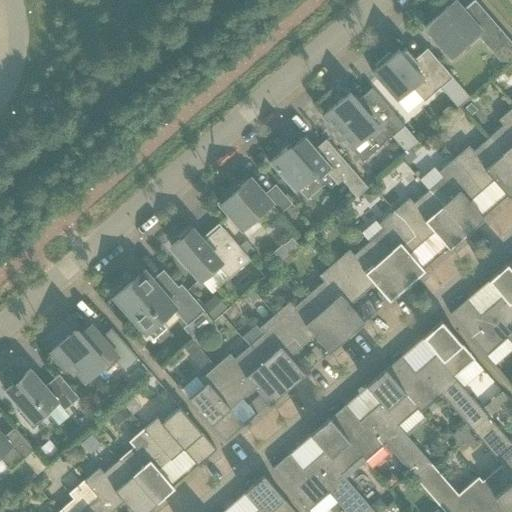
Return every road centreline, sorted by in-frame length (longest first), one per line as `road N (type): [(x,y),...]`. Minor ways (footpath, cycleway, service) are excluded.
road 1 (residential): [(0,330),(380,0)]
road 2 (residential): [(179,511),(511,227)]
